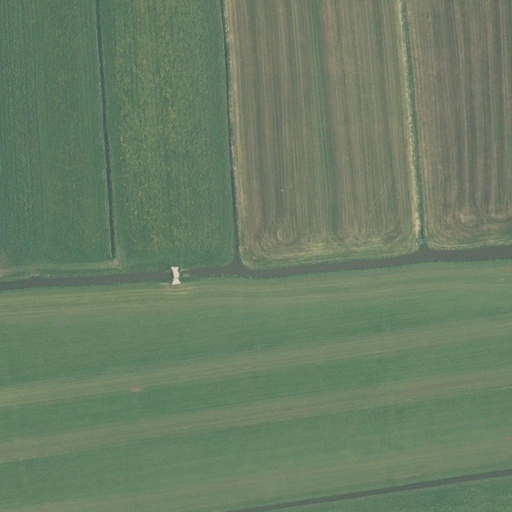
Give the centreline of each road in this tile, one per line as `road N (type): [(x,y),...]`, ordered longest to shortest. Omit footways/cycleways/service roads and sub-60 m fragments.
road 1 (track): [(511,337),(176,279)]
road 2 (track): [(0,271),(174,256),(176,279)]
